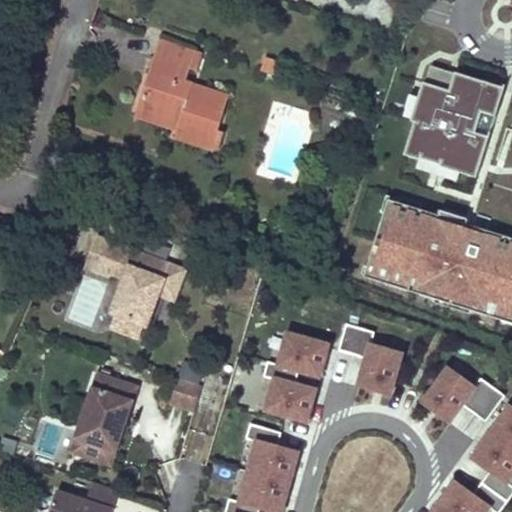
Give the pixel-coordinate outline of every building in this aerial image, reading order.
[(154,55),(189,68),(195,52),(159,40),(154,55)] [(228,97),(185,82),(189,68),(154,55),(147,73),(148,73),(154,75),(149,87),(144,86),(137,107),(170,119),(172,114),(180,117),(176,129),(174,136),(206,147),(211,130),(215,132),(228,97)] [(278,60),(265,55),(260,69),(273,74),(278,60)] [(407,118),(406,120),(410,121),(400,154),(415,159),(416,159),(417,157),(455,170),(454,171),(455,172),(472,177),(482,143),(454,134),(456,128),(484,137),(500,87),(479,80),(451,71),(450,72),(426,64),(421,82),(419,81),(414,96),(407,118)] [(154,75),(148,73),(144,86),(149,87),(154,75)] [(479,77),(479,80),(500,87),(501,84),(479,77)] [(407,118),(414,96),(406,94),(399,115),(407,118)] [(170,119),(137,107),(134,115),(176,129),(180,117),(172,114),(170,119)] [(454,134),(482,143),(484,137),(456,128),(454,134)] [(206,147),(210,149),(215,132),(211,130),(206,147)] [(454,171),(455,170),(417,157),(416,159),(415,159),(413,167),(452,180),(455,172),(454,171)] [(380,212),(380,211),(389,214),(393,201),(394,201),(395,199),(382,195),(376,211),(380,212)] [(511,245),(502,242),(504,236),(503,236),(462,223),(461,222),(460,227),(433,219),(434,214),(394,201),(393,201),(389,214),(380,211),(380,212),(363,266),(384,273),(380,282),(431,298),(433,292),(468,303),(466,309),(511,323),(511,245)] [(461,222),(462,223),(463,218),(435,209),(434,214),(433,219),(460,227),(461,222)] [(511,235),(504,232),(503,236),(504,236),(502,242),(511,245),(511,235)] [(119,249),(96,240),(84,270),(108,279),(109,276),(119,249)] [(164,266),(119,249),(109,276),(123,282),(110,316),(116,318),(110,333),(135,343),(141,327),(146,329),(158,297),(163,282),(159,281),(164,266)] [(363,266),(363,265),(360,264),(357,272),(360,273),(360,276),(380,282),(384,273),(363,266)] [(184,273),(164,266),(159,281),(163,282),(158,297),(173,303),(184,273)] [(431,298),(466,309),(468,303),(433,292),(431,298)] [(342,324),(335,350),(349,354),(356,328),(342,324)] [(356,328),(349,354),(362,358),(355,386),(387,395),(398,353),(367,344),(371,332),(356,328)] [(325,345),(283,333),(275,365),(274,366),(295,371),(316,377),(325,345)] [(295,371),(274,366),(275,365),(264,362),(260,376),(271,379),(262,411),(304,423),(313,390),(291,384),(295,371)] [(445,367),(419,402),(447,422),(459,404),(471,412),(489,386),(477,378),(471,386),(445,367)] [(95,373),(73,439),(115,452),(132,401),(127,399),(131,385),(95,373)] [(200,389),(177,381),(168,405),(193,413),(200,389)] [(137,387),(131,385),(127,399),(132,401),(137,387)] [(489,386),(471,412),(482,421),(501,395),(489,386)] [(511,448),(511,409),(507,405),(488,431),(511,448)] [(278,433),(247,424),(243,439),(253,442),(245,472),(287,484),(295,452),(274,446),(278,433)] [(511,487),(505,482),(511,471),(511,448),(488,431),(469,458),(487,470),(478,482),(504,501),(511,490),(511,487)] [(115,452),(73,439),(68,454),(110,468),(115,452)] [(278,511),(287,484),(245,472),(236,502),(226,499),(222,511),(255,511),(257,509),(268,511),(278,511)] [(452,481),(433,507),(440,511),(482,511),(486,507),(492,511),(496,511),(504,501),(478,482),(470,494),(452,481)] [(55,493),(48,511),(110,511),(118,492),(91,483),(84,502),(55,493)]
